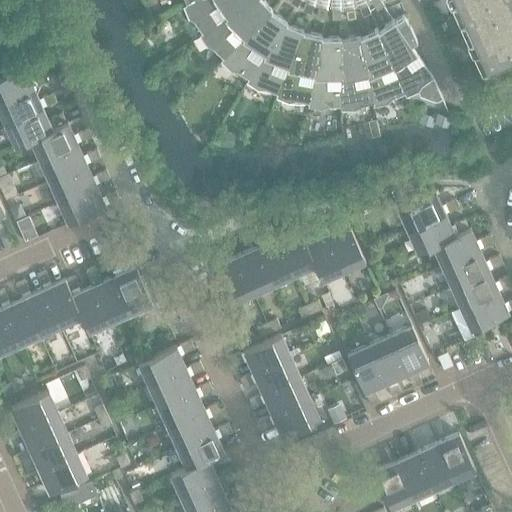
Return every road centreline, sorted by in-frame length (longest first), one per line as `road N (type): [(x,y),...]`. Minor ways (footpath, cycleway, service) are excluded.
road 1 (residential): [(292,490),(264,467),(152,220),(133,203),(0,267)]
road 2 (residential): [(292,490),(309,458),(479,386)]
